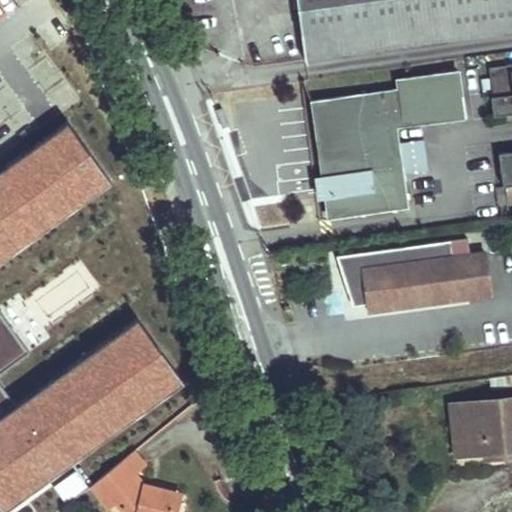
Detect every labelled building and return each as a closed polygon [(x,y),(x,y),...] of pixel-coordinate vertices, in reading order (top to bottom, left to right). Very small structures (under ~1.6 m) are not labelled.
[(511,0),(298,0),(305,55),(412,42),(511,28),(511,0)] [(490,76),(493,96),(491,96),(494,115),(508,113),(508,111),(511,110),(511,65),(510,66),(511,73),(490,76)] [(490,69),(490,76),(511,73),(510,66),(490,69)] [(464,115),(458,70),(413,76),(419,121),(464,115)] [(395,124),(419,121),(413,76),(396,79),(397,89),(401,115),(386,117),(388,131),(392,130),(395,155),(392,156),(396,185),(404,184),(404,174),(400,142),(395,124)] [(386,117),(401,115),(397,89),(311,100),(319,124),(341,121),(348,173),(351,190),(344,191),(353,216),(407,208),(404,184),(396,185),(392,156),(395,155),(392,130),(388,131),(386,117)] [(341,121),(319,124),(311,100),(328,219),(353,216),(344,191),(341,174),(348,173),(341,121)] [(223,128),(229,125),(223,108),(216,111),(223,128)] [(0,502),(6,510),(182,383),(138,321),(19,407),(0,381),(0,372),(28,353),(0,314),(0,262),(110,183),(68,125),(0,173),(0,502)] [(404,174),(428,171),(424,139),(400,142),(404,174)] [(511,151),(499,154),(504,186),(506,186),(507,193),(511,192),(511,151)] [(351,190),(348,173),(341,174),(344,191),(351,190)] [(454,257),(452,240),(337,256),(343,273),(350,272),(353,299),(367,297),(368,304),(369,311),(490,294),(485,252),(454,257)] [(353,299),(350,272),(343,273),(353,306),(368,304),(367,297),(353,299)] [(511,374),(490,378),(492,390),(511,386),(511,374)] [(511,397),(451,404),(453,424),(460,424),(463,454),(504,450),(504,457),(511,456),(511,397)] [(112,434),(125,455),(160,434),(147,413),(112,434)] [(460,424),(453,424),(456,455),(463,454),(460,424)] [(486,459),(504,457),(504,450),(485,452),(486,459)] [(134,451),(91,486),(109,509),(116,503),(123,511),(178,511),(172,510),(176,492),(165,489),(164,496),(142,490),(144,484),(136,474),(146,466),(134,451)] [(165,489),(144,484),(142,490),(164,496),(165,489)] [(178,511),(183,494),(176,492),(172,510),(178,511)]
